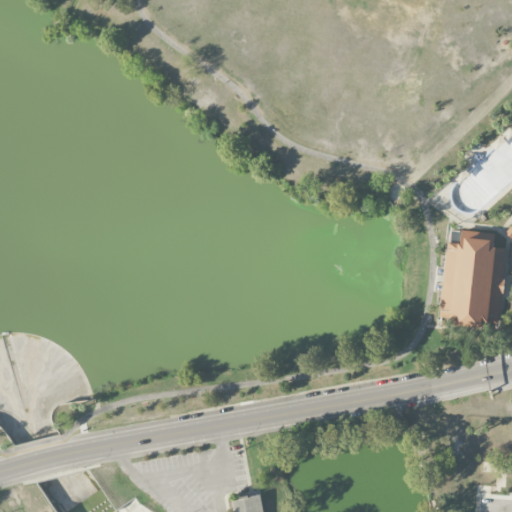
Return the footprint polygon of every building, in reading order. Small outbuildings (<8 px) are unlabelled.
[(474,169),(497,185),(503,175),(481,159),(474,169)] [(511,229),(507,226),(502,233),(509,238),(511,233),(511,229)] [(439,313),(447,241),(461,243),(462,230),(495,234),(494,247),(506,248),(502,286),(498,319),(496,319),(486,318),(484,331),(451,327),(453,314),(439,313)] [(495,473),(511,474),(511,464),(511,463),(495,463),(495,473)] [(263,511),(233,511),(231,500),(260,495),(263,511)]
